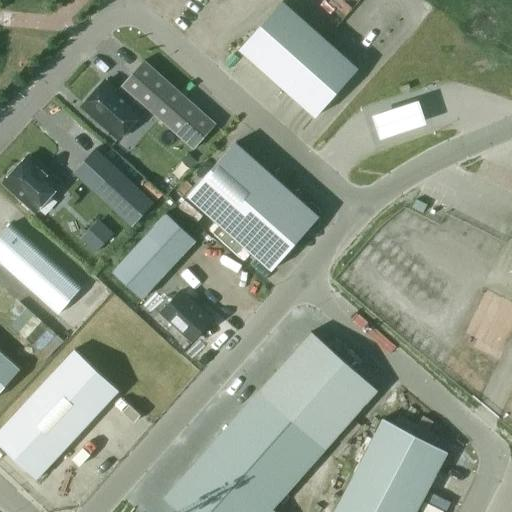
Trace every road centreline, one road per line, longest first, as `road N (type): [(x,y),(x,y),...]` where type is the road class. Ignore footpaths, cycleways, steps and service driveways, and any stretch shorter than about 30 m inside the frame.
road 1 (unclassified): [(0,135),(108,19),(135,14),(360,210)]
road 2 (unclassified): [(302,277),(489,446),(491,476),(471,511)]
road 3 (unclassified): [(94,511),(302,277)]
road 4 (unclassified): [(360,210),(414,170),(511,124)]
